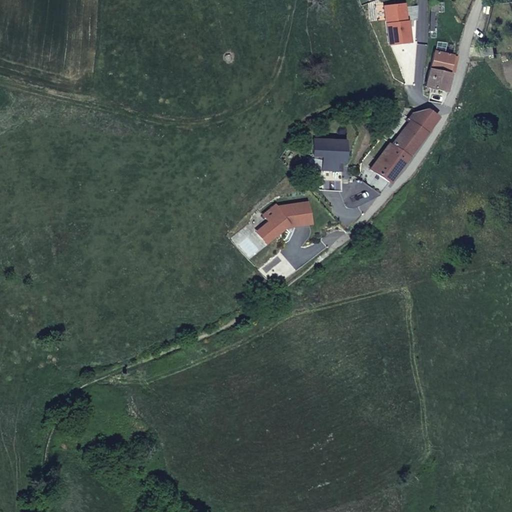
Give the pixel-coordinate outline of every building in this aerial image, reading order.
[(482,50),(483,58),(496,56),(494,48),(482,50)] [(444,93),(448,73),(451,57),(433,53),(424,88),(444,93)] [(448,73),(454,74),(457,58),(451,57),(448,73)] [(425,111),(415,115),(391,145),(407,157),(435,119),(425,111)] [(391,145),(388,144),(372,166),(391,178),(407,157),(391,145)] [(370,170),(387,184),(391,178),(372,166),(370,170)]
